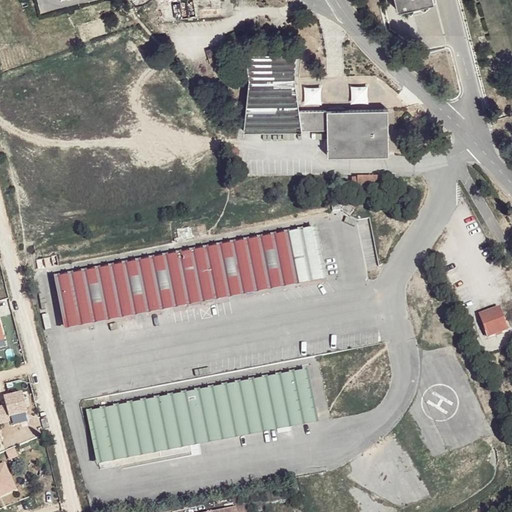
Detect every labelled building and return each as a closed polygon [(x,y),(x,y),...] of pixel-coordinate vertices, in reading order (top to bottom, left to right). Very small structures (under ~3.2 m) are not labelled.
[(432,0),(394,0),(397,12),(434,5),(432,0)] [(299,57),(246,58),(250,79),(244,134),(328,134),(328,160),(388,158),(388,114),(300,114),(295,82),(299,57)] [(354,183),(353,193),(384,190),(384,181),(354,183)] [(334,207),(336,215),(343,214),(351,218),(357,211),(345,205),(334,207)] [(313,229),(244,246),(256,294),(323,279),(313,229)] [(361,238),(363,265),(373,264),(371,237),(361,238)] [(60,283),(69,332),(256,294),(244,246),(60,283)] [(456,288),(472,280),(459,252),(443,259),(456,288)] [(472,304),(477,315),(500,307),(495,295),(472,304)] [(501,311),(482,316),(490,341),(510,333),(501,311)] [(152,378),(151,362),(133,364),(133,356),(119,357),(120,381),(152,378)] [(307,373),(278,379),(289,428),(317,421),(307,373)] [(101,465),(289,428),(278,379),(91,417),(101,465)]
